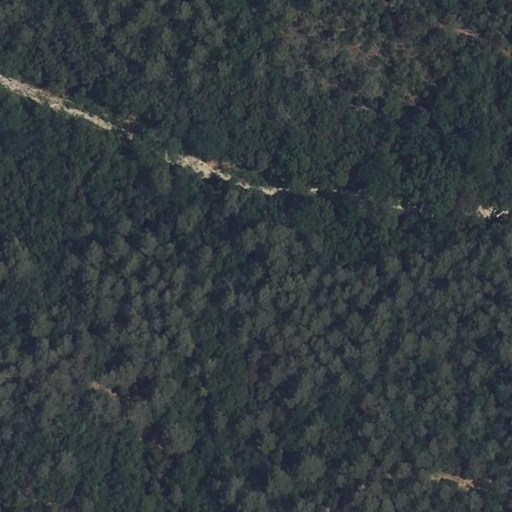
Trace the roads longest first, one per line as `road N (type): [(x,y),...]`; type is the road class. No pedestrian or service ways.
road 1 (track): [(164,511),(138,438),(103,400),(34,384),(0,390)]
road 2 (track): [(489,511),(462,496),(409,484),(362,496),(339,511)]
